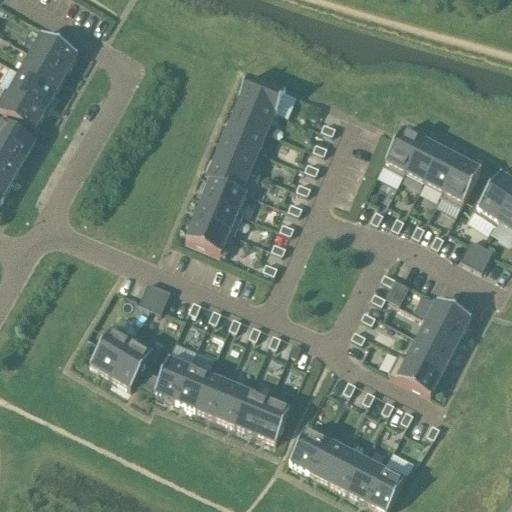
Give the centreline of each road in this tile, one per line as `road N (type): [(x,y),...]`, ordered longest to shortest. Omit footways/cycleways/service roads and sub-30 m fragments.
road 1 (residential): [(383,248),(500,304),(493,320),(442,417),(333,362)]
road 2 (residential): [(44,230),(124,85),(119,64),(4,0)]
road 3 (residential): [(274,325),(44,230)]
road 4 (residential): [(383,248),(333,362)]
